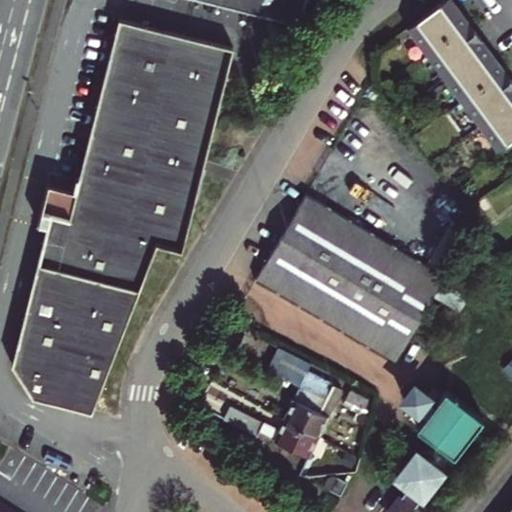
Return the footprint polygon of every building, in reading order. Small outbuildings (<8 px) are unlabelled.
[(215,0),(316,25),(322,0),(215,0)] [(511,75),(465,10),(456,0),(453,0),(412,30),(501,152),(511,143),(511,75)] [(100,410),(166,240),(190,246),(240,47),(129,20),(86,192),(79,218),(59,213),(22,361),(42,394),(100,410)] [(52,211),(59,213),(79,218),(86,192),(79,190),(71,187),(59,184),(52,211)] [(256,276),(395,358),(446,271),(308,190),(256,276)] [(311,372),(286,420),(322,438),(346,390),(311,372)] [(438,397),(416,381),(405,395),(427,411),(438,397)] [(427,411),(418,423),(456,452),(485,414),(447,385),(438,397),(427,411)] [(370,403),(354,395),(350,403),(366,411),(370,403)] [(322,438),(286,420),(281,430),(234,406),(225,420),(265,442),(268,436),(313,459),(322,438)] [(421,446),(401,471),(413,481),(427,491),(446,465),(421,446)] [(413,481),(394,507),(400,511),(410,511),(427,491),(413,481)]
